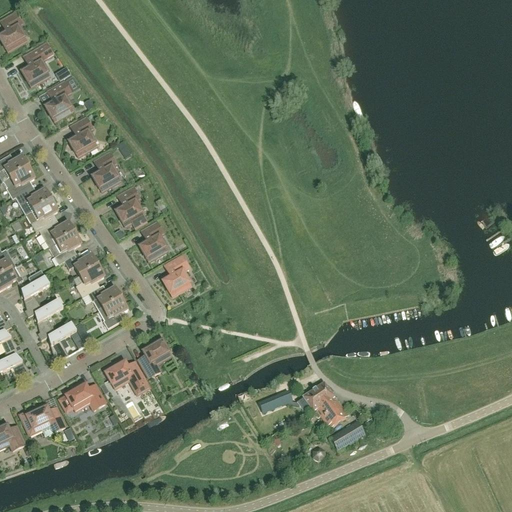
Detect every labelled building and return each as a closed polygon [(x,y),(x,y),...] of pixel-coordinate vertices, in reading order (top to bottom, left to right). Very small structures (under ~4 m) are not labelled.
[(26,44),(18,30),(23,27),(16,15),(0,24),(0,25),(4,32),(0,34),(0,41),(8,55),(26,44)] [(50,79),(41,65),(48,61),(41,50),(23,60),(27,67),(20,71),(31,90),(50,79)] [(73,114),(65,100),(71,96),(64,84),(46,95),(51,102),(44,106),(54,125),(73,114)] [(97,149),(88,135),(93,132),(86,120),(70,130),(74,137),(67,141),(78,160),(97,149)] [(123,145),(117,148),(120,153),(127,149),(125,147),(124,144),(123,145)] [(120,184),(112,169),(116,167),(110,155),(94,165),(98,172),(91,176),(101,195),(120,184)] [(28,170),(21,159),(14,164),(10,157),(0,163),(0,181),(2,185),(28,170)] [(30,192),(27,186),(34,182),(28,170),(2,185),(12,203),(15,201),(30,192)] [(51,203),(44,192),(37,196),(33,190),(30,192),(15,201),(25,218),(51,203)] [(148,226),(135,204),(140,202),(133,190),(117,200),(121,207),(114,211),(125,230),(131,226),(135,234),(148,226)] [(53,225),(50,219),(57,214),(51,203),(25,218),(35,235),(39,233),(53,225)] [(10,229),(15,237),(28,230),(23,221),(10,229)] [(74,236),(68,225),(60,229),(56,223),(53,225),(39,233),(49,251),(56,246),(74,236)] [(167,254),(159,239),(163,237),(157,225),(141,235),(145,242),(138,246),(148,265),(167,254)] [(119,231),(114,234),(118,241),(123,238),(119,231)] [(77,258),(73,252),(81,247),(74,236),(56,246),(49,251),(59,268),(64,265),(77,258)] [(15,239),(11,241),(15,249),(19,246),(15,239)] [(0,278),(16,270),(10,260),(6,252),(1,255),(0,255),(0,278)] [(44,259),(48,269),(54,266),(50,256),(44,259)] [(97,269),(91,258),(83,262),(80,256),(77,258),(64,265),(69,273),(74,269),(80,279),(97,269)] [(191,289),(182,274),(189,270),(182,259),(164,269),(168,277),(161,281),(172,300),(191,289)] [(144,278),(149,287),(160,281),(157,276),(165,272),(163,268),(144,278)] [(17,271),(23,281),(26,279),(20,269),(17,271)] [(80,279),(74,282),(77,289),(76,290),(82,301),(88,298),(100,290),(96,284),(104,280),(97,269),(80,279)] [(23,283),(21,279),(16,270),(0,278),(0,293),(11,287),(11,286),(16,283),(18,286),(23,283)] [(28,280),(32,287),(44,279),(41,273),(28,280)] [(44,279),(32,287),(21,293),(26,313),(24,314),(28,320),(35,317),(42,312),(34,298),(50,288),(44,279)] [(121,301),(114,290),(106,295),(103,288),(100,290),(88,298),(92,305),(93,305),(99,314),(121,301)] [(119,317),(127,313),(121,301),(99,314),(104,324),(103,324),(108,332),(123,323),(119,317)] [(55,335),(47,321),(63,311),(58,302),(42,312),(35,317),(40,336),(38,337),(41,343),(48,340),(55,335)] [(6,325),(0,317),(0,335),(4,333),(11,330),(8,324),(6,325)] [(69,358),(60,344),(76,334),(71,325),(55,335),(48,340),(53,359),(51,360),(55,366),(69,358)] [(17,349),(4,333),(0,335),(0,346),(1,346),(7,361),(16,358),(23,354),(20,348),(17,349)] [(156,367),(171,359),(160,340),(141,351),(145,358),(138,362),(149,381),(160,374),(156,367)] [(29,373),(16,358),(7,361),(0,364),(0,375),(12,370),(19,385),(34,378),(31,372),(29,373)] [(149,391),(134,365),(126,369),(122,362),(104,373),(114,391),(129,383),(138,398),(149,391)] [(105,406),(94,388),(87,392),(83,385),(64,395),(66,399),(59,403),(66,415),(73,411),(75,414),(90,406),(94,413),(105,406)] [(324,385),(309,395),(319,410),(335,400),(331,395),(333,394),(330,390),(328,391),(324,385)] [(105,397),(108,395),(104,387),(100,389),(105,397)] [(288,393),(258,405),(263,416),(286,406),(299,409),(303,414),(309,410),(313,414),(315,412),(319,410),(309,395),(302,400),(303,401),(297,405),(291,404),(292,404),(288,393)] [(319,410),(315,412),(329,432),(348,418),(335,400),(319,410)] [(133,422),(141,416),(131,403),(123,409),(133,422)] [(65,430),(56,410),(48,414),(45,406),(20,418),(29,437),(41,432),(45,439),(65,430)] [(254,422),(260,416),(253,410),(248,415),(254,422)] [(338,454),(365,438),(357,424),(330,440),(338,454)] [(25,448),(16,429),(8,432),(5,425),(0,427),(0,451),(10,447),(13,453),(25,448)] [(297,428),(288,432),(291,437),(299,434),(297,428)] [(279,444),(279,439),(275,437),(272,439),(272,444),(276,446),(277,447),(280,446),(279,444)] [(325,453),(319,450),(312,454),(312,461),(319,465),(325,461),(325,453)]
